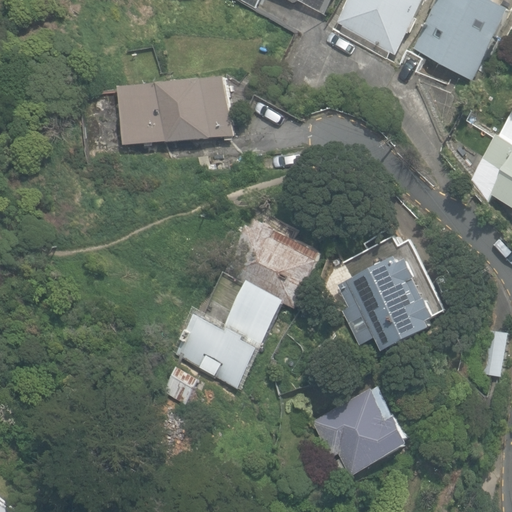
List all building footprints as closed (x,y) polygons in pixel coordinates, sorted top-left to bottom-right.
[(302,1),(330,16),(338,0),(245,0),(260,8),(264,0),(292,0),(300,5),(302,1)] [(352,0),(335,28),(390,59),(394,51),(399,54),(411,32),(414,34),(423,17),(420,15),(428,0),(352,0)] [(443,0),(418,47),(477,80),(491,55),(496,57),(507,37),(502,35),(511,16),(511,5),(502,0),(443,0)] [(122,86),(127,146),(238,136),(232,76),(122,86)] [(511,115),(501,136),(499,134),(485,158),(504,170),(491,190),(511,202),(511,115)] [(502,170),(482,158),(474,178),(486,195),(502,170)] [(182,353),(243,388),(290,304),(299,310),(326,261),(322,259),(326,253),(285,231),(285,229),(267,219),(262,228),(256,225),(231,271),(254,284),(229,328),(203,314),(182,353)] [(405,246),(400,235),(347,260),(355,277),(351,279),(352,281),(342,286),(352,307),(345,310),(361,345),(378,337),(384,350),(437,325),(434,319),(451,311),(417,240),(405,246)] [(480,373),(507,376),(511,333),(485,330),(480,373)] [(174,380),(193,389),(200,376),(181,366),(174,380)] [(329,463),(339,483),(418,441),(403,413),(401,414),(385,383),(316,419),(335,456),(343,452),(345,455),(329,463)] [(85,423),(95,431),(102,421),(92,413),(85,423)] [(302,485),(309,500),(320,494),(312,480),(302,485)]
